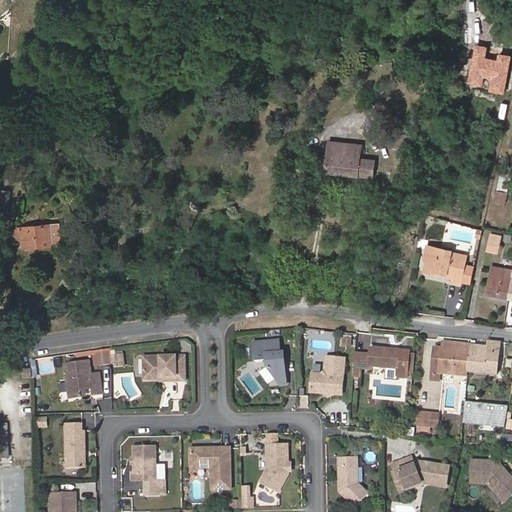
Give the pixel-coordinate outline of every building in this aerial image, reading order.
[(452,61),(441,59),(437,89),(439,89),(436,106),(443,107),(456,110),(459,93),(452,91),(457,62),(452,61)] [(282,126),(275,124),(264,156),(270,158),(282,126)] [(392,144),(411,153),(417,139),(398,131),(392,144)] [(328,142),(325,172),(402,180),(405,163),(365,158),(366,146),(328,142)] [(500,176),(495,203),(505,205),(511,178),(500,176)] [(9,192),(0,191),(0,219),(7,220),(9,192)] [(60,243),(58,224),(14,229),(16,243),(22,242),(23,248),(60,243)] [(501,237),(491,235),(487,251),(497,254),(501,237)] [(442,273),(447,252),(441,251),(440,256),(425,253),(423,264),(425,265),(424,269),(442,273)] [(452,253),(447,252),(442,273),(464,277),(467,258),(452,256),(452,253)] [(486,295),(508,299),(511,281),(511,275),(490,272),(486,295)] [(350,347),(351,338),(341,337),(340,347),(350,347)] [(279,342),(254,344),(256,363),(267,362),(268,368),(273,379),(286,378),(284,353),(280,353),(279,342)] [(470,346),(468,373),(497,375),(500,344),(488,342),(488,347),(470,346)] [(439,373),(467,376),(468,373),(470,346),(442,343),(441,349),(433,348),(431,374),(439,375),(439,373)] [(396,377),(407,377),(409,353),(402,352),(403,349),(370,347),(370,355),(369,367),(397,368),(396,377)] [(112,364),(111,352),(97,354),(99,366),(112,364)] [(355,354),(353,373),(360,373),(361,366),(362,354),(355,354)] [(370,355),(362,354),(361,366),(369,367),(370,355)] [(333,391),(336,395),(343,395),(345,359),(326,358),(326,372),(321,376),(312,375),(311,393),(326,394),(329,391),(333,391)] [(185,359),(144,360),(144,379),(152,379),(165,379),(165,384),(185,383),(185,359)] [(66,367),(70,400),(82,399),(81,391),(92,390),(93,397),(103,396),(100,376),(92,377),(90,363),(66,367)] [(274,381),(265,369),(259,374),(267,386),(274,381)] [(33,380),(33,372),(23,372),(23,380),(33,380)] [(92,390),(81,391),(82,399),(93,397),(92,390)] [(503,427),(506,406),(464,403),(461,425),(503,427)] [(426,425),(427,414),(413,413),(412,424),(426,425)] [(434,415),(427,414),(426,425),(434,426),(434,415)] [(46,428),(46,417),(35,416),(35,428),(46,428)] [(0,457),(9,457),(7,424),(0,424),(0,457)] [(81,425),(64,425),(64,470),(84,469),(84,458),(81,456),(81,453),(84,453),(84,433),(81,432),(81,425)] [(287,471),(287,464),(287,444),(267,445),(267,470),(259,484),(277,494),(288,475),(287,471)] [(156,447),(133,447),(134,456),(134,465),(134,473),(130,473),(131,481),(144,481),(144,496),(159,496),(159,481),(157,481),(156,447)] [(205,448),(191,448),(191,469),(211,468),(211,490),(231,490),(230,448),(213,448),(212,450),(207,450),(205,448)] [(338,459),(339,480),(341,483),(341,485),(339,485),(339,492),(354,507),(367,493),(358,484),(357,458),(338,459)] [(420,462),(411,465),(407,467),(404,460),(393,464),(396,473),(400,472),(406,488),(421,483),(443,488),(447,468),(430,464),(429,468),(422,466),(423,462),(420,462)] [(494,461),(468,463),(470,486),(486,485),(504,502),(511,493),(511,477),(511,478),(494,461)] [(399,490),(406,488),(400,472),(396,473),(394,474),(399,490)] [(467,497),(478,499),(480,489),(470,487),(467,497)] [(240,508),(250,508),(252,492),(241,491),(240,508)] [(73,511),(74,494),(48,494),(47,511),(73,511)]
